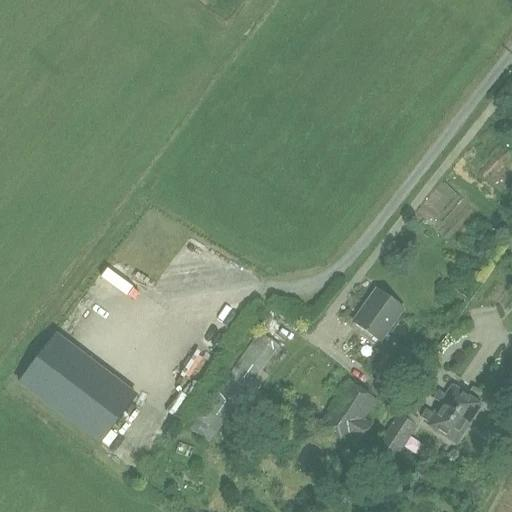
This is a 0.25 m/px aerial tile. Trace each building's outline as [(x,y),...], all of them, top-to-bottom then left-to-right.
[(379,342),(403,309),(377,290),(353,323),(379,342)] [(209,443),(280,346),(259,332),(189,429),(209,443)] [(19,384),(99,444),(135,396),(56,336),(19,384)] [(201,348),(179,358),(189,379),(210,369),(201,348)] [(359,446),(373,425),(364,419),(376,400),(348,381),(319,425),(348,444),(350,440),(359,446)] [(480,406),(452,388),(446,396),(438,391),(433,399),(441,404),(434,415),(426,410),(420,418),(429,423),(427,425),(456,443),(480,406)] [(406,410),(384,445),(402,457),(424,421),(406,410)] [(106,445),(120,455),(136,434),(122,423),(106,445)]
